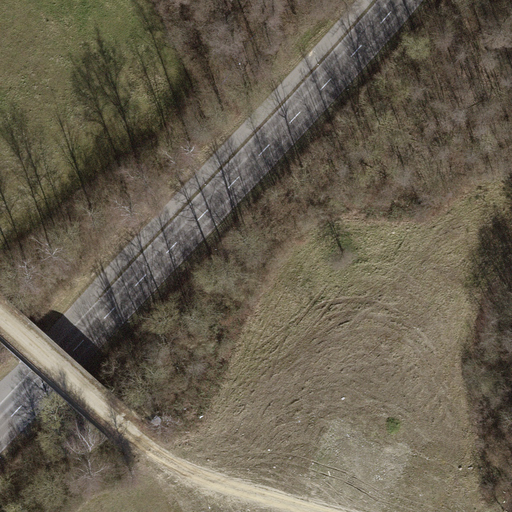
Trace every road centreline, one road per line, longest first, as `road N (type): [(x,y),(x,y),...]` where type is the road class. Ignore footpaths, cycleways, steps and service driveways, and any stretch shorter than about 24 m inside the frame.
road 1 (tertiary): [(401,0),(0,428)]
road 2 (track): [(0,315),(131,433),(225,489),(357,502),(383,511)]
